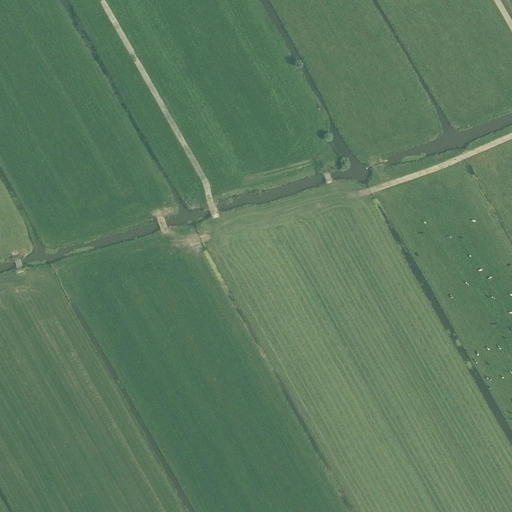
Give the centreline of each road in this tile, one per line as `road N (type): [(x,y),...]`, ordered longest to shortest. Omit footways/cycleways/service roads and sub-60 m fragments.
road 1 (track): [(101,0),(203,179),(215,218)]
road 2 (track): [(511,136),(358,195)]
